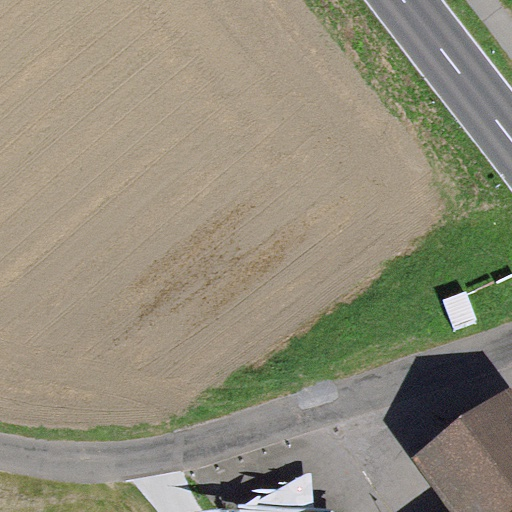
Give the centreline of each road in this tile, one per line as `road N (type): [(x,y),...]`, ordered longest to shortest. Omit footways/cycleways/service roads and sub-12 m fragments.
road 1 (track): [(511,340),(189,457),(49,464),(0,452)]
road 2 (primary): [(403,0),(511,139)]
